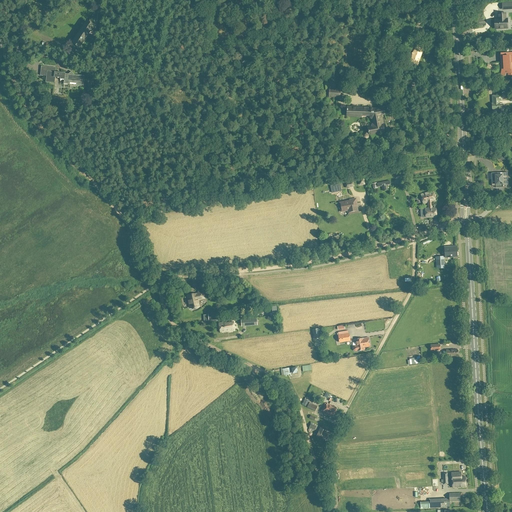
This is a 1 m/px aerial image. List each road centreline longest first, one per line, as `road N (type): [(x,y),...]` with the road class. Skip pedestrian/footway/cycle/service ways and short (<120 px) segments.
road 1 (track): [(328,511),(294,395),(267,372),(183,332),(167,315),(159,283)]
road 2 (track): [(451,221),(305,263),(159,279)]
road 3 (primary): [(486,511),(466,218)]
road 4 (track): [(0,43),(26,110),(110,202),(159,279)]
road 5 (primary): [(466,218),(455,10)]
road 6 (track): [(412,237),(415,284),(348,409)]
road 7 (residential): [(455,10),(357,9),(320,0)]
